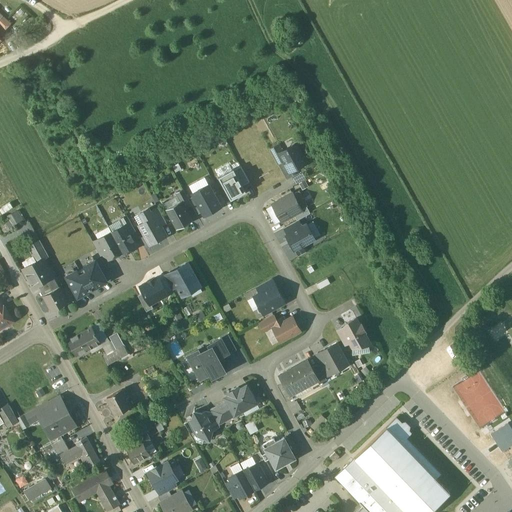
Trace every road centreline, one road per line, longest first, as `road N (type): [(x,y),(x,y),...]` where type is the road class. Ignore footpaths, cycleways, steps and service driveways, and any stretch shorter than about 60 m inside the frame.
road 1 (residential): [(43,330),(250,207),(315,323),(314,336),(261,365)]
road 2 (track): [(255,0),(270,44),(340,123),(444,330)]
road 3 (residential): [(145,511),(43,330)]
road 4 (residential): [(311,464),(423,352)]
road 5 (unclassified): [(423,352),(511,269)]
